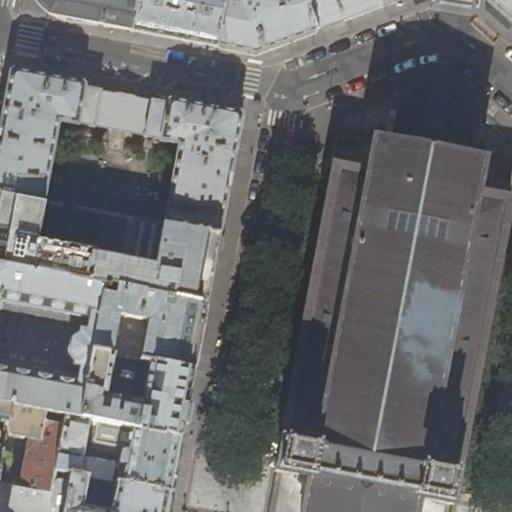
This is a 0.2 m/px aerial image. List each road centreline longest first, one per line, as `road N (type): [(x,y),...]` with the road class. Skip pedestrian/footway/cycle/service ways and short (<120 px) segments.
road 1 (residential): [(454,0),(447,30),(287,86),(239,78)]
road 2 (residential): [(239,78),(0,35)]
